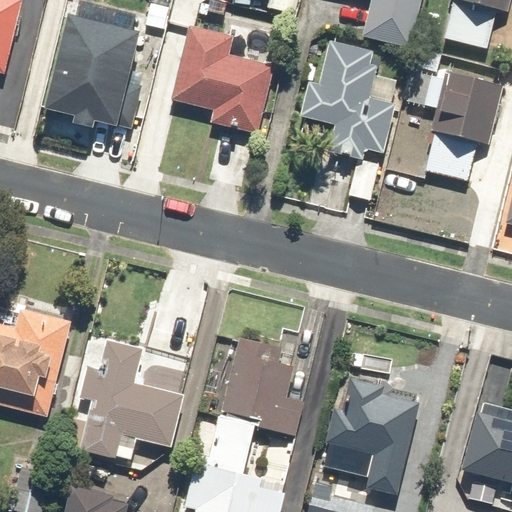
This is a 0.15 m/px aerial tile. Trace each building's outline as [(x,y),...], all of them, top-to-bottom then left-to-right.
[(0,0),(0,76),(18,3),(0,0)] [(364,0),(369,1),(359,45),(408,55),(420,0),(364,0)] [(502,0),(450,0),(441,42),(482,52),(491,13),(499,14),(502,0)] [(111,130),(127,134),(137,94),(120,90),(133,41),(62,22),(38,115),(64,122),(62,130),(87,136),(89,128),(110,134),(111,130)] [(248,35),(243,66),(224,63),(228,40),(186,33),(174,105),(211,111),(208,126),(257,134),(272,39),(248,35)] [(305,87),(298,125),(331,131),(327,156),(381,165),(391,107),(367,103),(375,54),(325,45),(318,89),(305,87)] [(438,77),(412,74),(408,105),(434,109),(438,77)] [(476,148),(485,150),(501,90),(445,76),(419,175),(465,187),(476,148)] [(66,328),(14,316),(9,336),(0,334),(0,410),(45,421),(66,328)] [(215,420),(251,429),(292,440),(301,405),(285,401),(292,373),(272,367),(276,353),(235,342),(215,420)] [(88,405),(77,454),(126,465),(132,439),(167,447),(183,374),(135,362),(137,352),(102,344),(95,373),(83,371),(76,403),(88,405)] [(391,503),(415,409),(380,400),(381,393),(348,385),(341,414),(326,410),(317,445),(327,447),(321,471),(363,482),(360,495),(391,503)] [(511,499),(511,430),(475,419),(457,476),(507,492),(505,497),(511,499)] [(251,429),(215,420),(208,447),(196,444),(179,509),(189,511),(279,511),(282,501),(254,494),(257,483),(238,479),(251,429)] [(38,511),(44,476),(19,472),(13,511),(38,511)] [(371,511),(372,510),(329,498),(331,492),(312,487),(305,511),(371,511)] [(121,511),(122,511),(65,496),(60,511),(121,511)]
